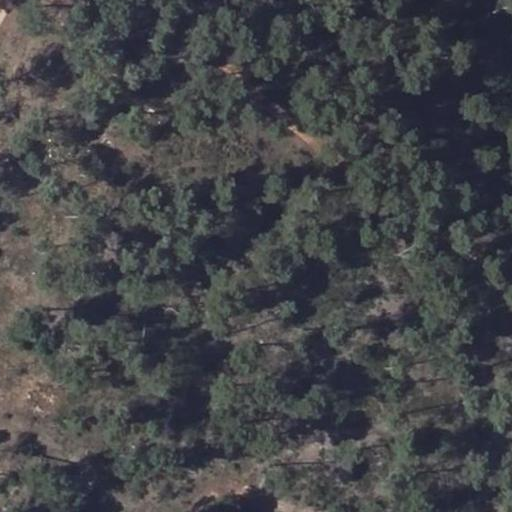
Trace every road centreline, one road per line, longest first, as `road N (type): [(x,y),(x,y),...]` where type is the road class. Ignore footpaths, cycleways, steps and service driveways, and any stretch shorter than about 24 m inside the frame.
road 1 (track): [(152,0),(372,182),(511,283)]
road 2 (track): [(184,511),(246,495),(318,511)]
